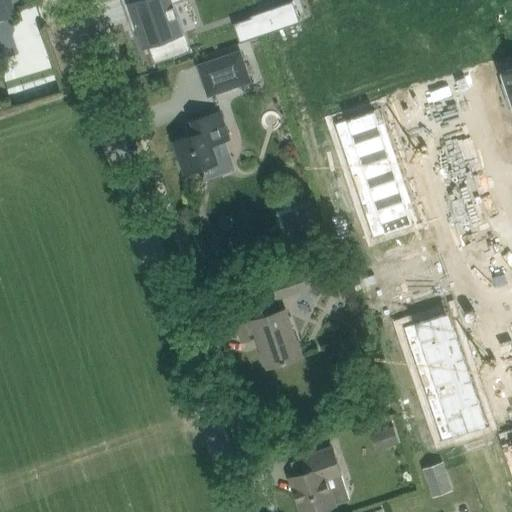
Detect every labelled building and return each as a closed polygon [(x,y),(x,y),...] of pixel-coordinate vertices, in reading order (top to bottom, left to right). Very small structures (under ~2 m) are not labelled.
[(122,0),(134,31),(137,29),(144,48),(151,45),(156,60),(155,61),(155,63),(192,50),(191,48),(189,49),(172,0),(122,0)] [(294,2),(251,16),(234,22),(241,42),(266,33),(301,21),(294,2)] [(242,49),(197,64),(208,97),(253,82),(242,49)] [(383,105),(337,121),(376,234),(387,231),(388,231),(388,230),(421,219),(383,105)] [(221,110),(212,113),(193,120),(197,132),(175,140),(186,172),(219,161),(213,143),(230,138),(221,110)] [(308,147),(318,144),(316,135),(305,139),(308,147)] [(318,144),(308,147),(311,155),(321,152),(318,144)] [(320,161),(323,170),(333,166),(330,158),(320,161)] [(333,166),(323,170),(325,178),(336,175),(333,166)] [(328,186),(339,183),(336,175),(325,178),(328,186)] [(339,183),(328,186),(331,195),(341,191),(339,183)] [(338,214),(348,210),(345,202),(335,205),(338,214)] [(338,214),(340,222),(351,218),(348,210),(338,214)] [(340,222),(343,230),(353,227),(351,218),(340,222)] [(356,235),(353,227),(343,230),(346,239),(356,235)] [(278,300),(312,287),(304,266),(270,278),(278,300)] [(270,365),(289,359),(302,354),(286,307),(238,323),(244,340),(259,335),(270,365)] [(453,308),(407,323),(446,437),(457,434),(458,433),(491,422),(453,308)] [(383,348),(393,345),(390,336),(380,340),(383,348)] [(383,348),(386,356),(396,353),(393,345),(383,348)] [(399,361),(396,353),(386,356),(389,365),(399,361)] [(399,361),(389,365),(392,373),(402,370),(399,361)] [(398,392),(408,389),(405,380),(395,384),(398,392)] [(401,400),(411,397),(408,389),(398,392),(401,400)] [(401,400),(404,409),(414,405),(411,397),(401,400)] [(417,414),(414,405),(404,409),(406,417),(417,414)] [(404,433),(405,435),(416,432),(413,424),(403,427),(404,433)] [(380,430),(386,448),(400,442),(394,425),(380,430)] [(416,432),(405,435),(408,444),(419,440),(417,437),(416,432)] [(351,499),(343,474),(333,447),(322,451),(303,457),(308,471),(291,477),(303,511),(313,511),(323,509),(351,499)] [(454,489),(447,470),(444,461),(423,468),(433,497),(454,489)]
